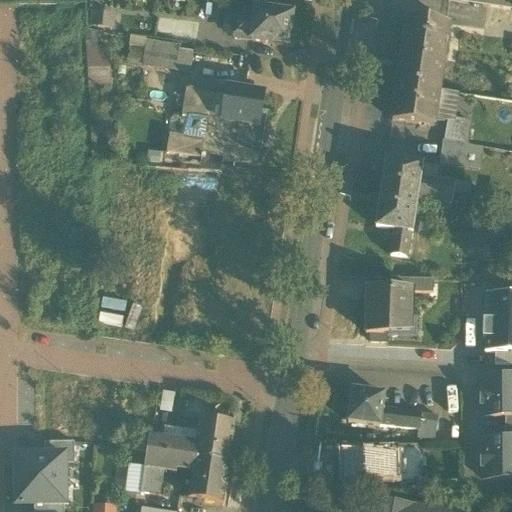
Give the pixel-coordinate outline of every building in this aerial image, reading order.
[(511,0),(490,0),(489,7),(511,10),(511,0)] [(255,9),(253,21),(237,18),(235,37),(234,39),(250,42),(288,48),(293,14),(255,9)] [(92,12),(89,28),(112,31),(115,16),(92,12)] [(235,37),(237,18),(225,16),(222,35),(235,37)] [(406,19),(397,85),(438,92),(448,25),(406,19)] [(92,34),(86,32),(86,48),(97,48),(98,42),(91,41),(92,34)] [(180,46),(191,47),(192,36),(170,33),(169,44),(180,46)] [(98,42),(106,43),(107,36),(92,34),(91,41),(98,42)] [(180,51),(180,46),(169,44),(145,41),(144,46),(154,48),(175,51),(180,51)] [(193,53),(180,51),(175,51),(173,67),(150,64),(152,56),(153,56),(154,48),(144,46),(140,68),(190,77),(193,53)] [(110,48),(97,48),(86,48),(89,90),(110,90),(110,48)] [(150,64),(173,67),(175,51),(154,48),(153,56),(152,56),(150,64)] [(434,122),(438,92),(397,85),(391,122),(433,128),(434,122)] [(205,122),(201,142),(201,143),(219,147),(217,161),(222,162),(258,167),(267,113),(260,112),(263,94),(228,88),(226,97),(225,106),(222,122),(205,119),(205,122)] [(187,119),(205,122),(205,119),(222,122),(225,106),(211,104),(213,95),(186,91),(182,118),(187,119)] [(457,94),(438,92),(434,122),(446,124),(453,125),(454,120),(457,94)] [(226,97),(213,95),(211,104),(225,106),(226,97)] [(205,122),(187,119),(181,138),(201,142),(205,122)] [(469,122),(454,120),(453,125),(446,124),(443,142),(466,146),(469,122)] [(201,158),(217,161),(219,147),(201,143),(201,142),(181,138),(168,137),(165,155),(200,161),(201,158)] [(482,149),(466,146),(443,142),(439,165),(479,172),(482,149)] [(220,174),(222,162),(217,161),(201,158),(200,161),(198,172),(220,174)] [(385,161),(382,184),(418,190),(419,179),(421,167),(385,161)] [(419,179),(418,190),(453,195),(454,184),(419,179)] [(382,184),(379,206),(415,211),(416,200),(418,190),(382,184)] [(473,187),(454,184),(453,195),(471,197),(473,187)] [(451,205),(453,195),(418,190),(416,200),(451,205)] [(375,229),(394,232),(410,235),(411,235),(415,211),(379,206),(375,229)] [(406,260),(410,235),(394,232),(390,257),(406,260)] [(412,295),(433,295),(433,281),(389,280),(389,292),(412,293),(412,295)] [(365,336),(388,337),(388,331),(411,332),(412,295),(412,293),(389,292),(367,292),(365,336)] [(483,354),(494,354),(511,354),(511,295),(485,295),(483,354)] [(511,366),(511,354),(494,354),(494,366),(511,367),(511,366)] [(511,379),(482,380),(482,391),(480,391),(480,406),(482,406),(482,418),(504,418),(511,417),(511,379)] [(379,428),(381,412),(383,397),(352,392),(347,424),(379,428)] [(420,416),(381,412),(379,428),(418,432),(420,417),(420,416)] [(417,440),(433,442),(436,419),(420,417),(418,432),(417,440)] [(433,442),(439,442),(442,420),(436,419),(433,442)] [(200,420),(196,447),(194,460),(229,464),(234,425),(200,420)] [(161,439),(190,441),(191,434),(162,431),(161,439)] [(149,454),(194,460),(196,447),(188,446),(189,444),(163,440),(151,439),(150,439),(148,453),(149,454)] [(511,442),(504,442),(483,442),(483,454),(480,454),(480,469),(482,469),(482,481),(511,480),(511,442)] [(44,444),(43,458),(63,458),(63,466),(74,466),(73,444),(44,444)] [(148,453),(146,470),(164,473),(176,475),(177,471),(192,473),(194,460),(149,454),(148,453)] [(43,458),(21,458),(15,464),(16,507),(34,506),(63,506),(64,506),(63,466),(63,458),(43,458)] [(369,482),(400,482),(400,458),(338,459),(338,482),(369,482)] [(188,499),(223,504),(229,465),(229,464),(194,460),(192,473),(188,499)] [(124,491),(143,494),(146,470),(127,468),(124,491)] [(161,497),(164,473),(146,470),(143,494),(161,497)] [(339,493),(369,493),(369,482),(338,482),(339,493)]
